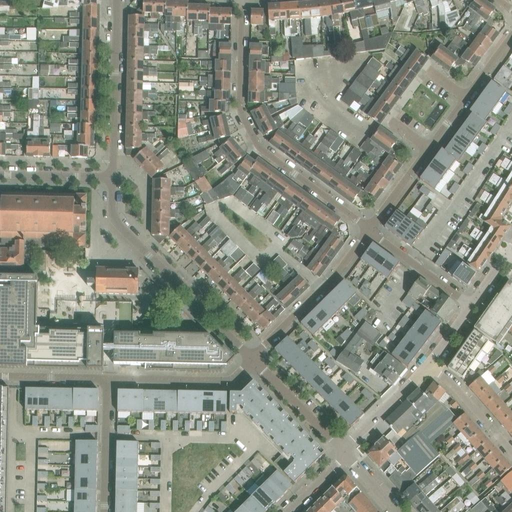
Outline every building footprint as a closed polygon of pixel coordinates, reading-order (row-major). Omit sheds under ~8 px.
[(140,8),(137,11),(144,17),(144,13),(144,12),(150,12),(150,17),(150,19),(154,19),(154,0),(143,0),(144,1),(143,8),(140,8)] [(166,0),(154,0),(154,19),(159,19),(159,13),(165,13),(166,2),(166,0)] [(333,30),(333,27),(331,0),(320,1),(321,17),(326,17),(327,26),(329,28),(329,30),(333,30)] [(331,0),(333,27),(339,26),(339,15),(344,14),(345,14),(342,0),(331,0)] [(354,26),(360,25),(353,0),(342,0),(345,14),(346,13),(351,13),(354,26)] [(379,26),(377,18),(372,0),(353,0),(360,25),(361,31),(367,29),(379,26)] [(380,12),(390,9),(390,3),(388,0),(372,0),(377,18),(382,17),(380,12)] [(388,0),(390,3),(390,9),(391,16),(390,17),(390,19),(391,19),(391,20),(392,25),(395,26),(399,17),(397,17),(395,1),(399,0),(400,0),(388,0)] [(417,0),(405,0),(407,4),(414,1),(419,15),(422,14),(420,7),(417,0)] [(422,0),(417,0),(420,7),(422,14),(423,16),(428,14),(422,0)] [(441,0),(429,0),(432,8),(438,6),(438,8),(439,16),(445,15),(444,8),(441,0)] [(481,0),(475,0),(467,12),(472,15),(469,18),(473,21),(486,3),(481,0)] [(320,1),(310,3),(311,32),(312,36),(318,36),(317,25),(320,20),(320,17),(321,17),(320,1)] [(165,23),(176,23),(177,2),(166,2),(165,13),(165,23)] [(187,6),(188,6),(188,2),(177,2),(176,23),(176,31),(181,32),(181,23),(187,23),(187,6)] [(298,3),(289,4),(291,36),(291,39),(296,39),(296,38),(295,34),(297,34),(296,22),(296,19),(302,19),(301,11),(298,11),(298,3)] [(310,3),(298,3),(298,11),(301,11),(302,19),(305,19),(305,21),(305,32),(306,36),(312,36),(311,32),(310,3)] [(495,9),(486,3),(473,21),(470,26),(492,23),(492,20),(489,17),(495,9)] [(280,5),(281,20),(284,20),(285,22),(284,23),(285,37),(291,36),(289,4),(280,5)] [(280,5),(268,5),(268,11),(269,32),(270,36),(276,36),(275,20),(281,20),(280,5)] [(99,19),(99,6),(85,6),(85,13),(70,13),(70,17),(84,18),(99,19)] [(198,35),(199,6),(188,6),(187,6),(187,23),(187,26),(194,26),(194,35),(198,35)] [(210,23),(210,9),(210,6),(199,6),(198,35),(198,41),(202,41),(202,20),(209,20),(209,23),(210,23)] [(221,10),(210,9),(210,23),(216,23),(215,39),(220,39),(221,10)] [(224,25),(231,25),(232,10),(221,10),(220,39),(224,39),(224,25)] [(251,25),(258,26),(262,26),(263,11),(252,10),(251,25)] [(457,10),(445,15),(445,22),(446,28),(452,28),(460,18),(457,10)] [(158,29),(158,25),(144,24),(144,17),(137,11),(135,13),(134,17),(129,17),(129,28),(158,29)] [(258,26),(258,32),(269,32),(268,11),(263,11),(262,26),(258,26)] [(84,25),(84,30),(99,31),(99,19),(84,18),(84,19),(70,19),(70,24),(84,25)] [(473,21),(469,18),(463,27),(470,32),(473,28),(470,26),(473,21)] [(470,26),(473,28),(493,43),(498,35),(490,29),(493,26),(492,23),(470,26)] [(144,32),(158,32),(158,29),(129,28),(128,39),(143,39),(144,32)] [(486,51),(493,43),(473,28),(470,32),(478,38),(474,43),(486,51)] [(36,29),(27,29),(27,40),(36,40),(36,29)] [(62,36),(62,42),(68,42),(69,42),(69,41),(72,41),(83,41),(83,42),(98,42),(99,31),(84,30),(69,30),(68,37),(62,36)] [(381,32),(382,36),(385,50),(388,43),(393,32),(389,33),(388,30),(381,32)] [(369,52),(385,50),(382,36),(370,39),(364,41),(367,52),(369,52)] [(480,59),(486,51),(474,43),(471,47),(456,36),(454,39),(480,59)] [(128,39),(128,50),(157,51),(158,46),(149,46),(149,39),(143,39),(128,39)] [(454,39),(452,43),(455,45),(458,48),(466,53),(462,59),(460,59),(461,65),(464,65),(466,62),(474,68),(480,59),(454,39)] [(213,45),(213,59),(220,59),(230,59),(231,41),(220,41),(214,41),(214,45),(213,45)] [(251,41),(250,60),(260,60),(261,55),(268,56),(268,46),(260,46),(260,42),(251,41)] [(354,53),(367,52),(364,41),(352,44),(354,53)] [(83,48),(83,54),(98,54),(98,42),(83,42),(83,43),(70,43),(70,48),(83,48)] [(455,45),(451,43),(445,51),(441,47),(433,58),(432,59),(440,65),(455,45)] [(324,57),(335,56),(334,45),(328,45),(329,52),(324,52),(324,57)] [(455,45),(440,65),(443,68),(448,71),(448,72),(454,64),(457,66),(461,65),(460,59),(457,60),(452,56),(458,48),(455,45)] [(304,59),(313,58),(312,46),(303,47),(304,59)] [(324,46),(312,46),(313,58),(324,57),(324,52),(324,46)] [(296,47),(291,47),(292,51),(292,58),(294,58),(296,58),(296,60),(304,59),(303,47),(296,47)] [(400,47),(398,50),(422,68),(428,60),(416,51),(415,54),(408,49),(406,51),(400,47)] [(157,51),(128,50),(128,61),(143,61),(143,55),(157,55),(157,51)] [(398,50),(395,54),(401,58),(400,60),(407,65),(404,68),(416,76),(422,68),(398,50)] [(98,66),(98,54),(83,54),(83,60),(69,60),(69,65),(83,65),(83,66),(98,66)] [(271,63),(280,62),(283,62),(282,55),(271,57),(271,60),(271,63)] [(372,58),(367,65),(378,73),(383,66),(372,58)] [(128,72),(157,73),(171,73),(171,66),(157,65),(157,69),(143,68),(143,61),(128,61),(128,72)] [(200,62),(199,66),(208,66),(208,69),(216,69),(216,72),(230,72),(230,62),(200,62)] [(250,63),(250,72),(263,72),(269,73),(269,63),(250,63)] [(388,63),(386,67),(392,71),(410,84),(416,76),(404,68),(403,70),(396,65),(394,68),(388,63)] [(48,76),(48,65),(40,65),(40,76),(48,76)] [(367,65),(361,73),(374,83),(376,80),(376,79),(380,75),(378,73),(367,65)] [(69,67),(69,71),(79,71),(79,78),(83,78),(98,78),(98,67),(98,66),(83,66),(83,67),(69,67)] [(501,68),(500,70),(509,77),(511,73),(503,67),(501,68)] [(500,70),(494,79),(503,85),(506,80),(509,77),(500,70)] [(410,84),(392,71),(389,75),(388,76),(391,79),(389,82),(404,92),(410,84)] [(157,73),(128,72),(127,83),(142,83),(142,77),(157,77),(157,73)] [(199,77),(199,81),(230,82),(230,72),(216,72),(216,75),(208,75),(208,77),(199,77)] [(250,72),(250,83),(271,83),(280,84),(280,79),(271,79),(271,77),(263,77),(263,72),(250,72)] [(361,73),(355,82),(368,91),(371,86),(377,91),(376,93),(382,97),(380,100),(392,109),(398,101),(380,87),(374,83),(361,73)] [(97,90),(98,78),(83,78),(82,84),(69,84),(68,89),(82,89),(97,90)] [(199,81),(199,86),(208,86),(208,88),(216,88),(216,91),(230,92),(230,82),(199,81)] [(194,82),(180,82),(180,91),(194,91),(194,82)] [(355,82),(349,90),(362,99),(368,104),(386,117),(392,109),(380,100),(378,102),(372,98),(371,100),(364,95),(368,91),(355,82)] [(384,82),(380,87),(398,101),(404,92),(389,82),(387,84),(384,82)] [(491,82),(484,92),(499,102),(506,93),(491,82)] [(127,83),(127,94),(156,95),(156,91),(142,90),(142,83),(127,83)] [(250,83),(250,92),(263,92),(263,90),(271,90),(271,83),(250,83)] [(280,84),(279,92),(296,93),(295,84),(284,84),(280,84)] [(82,95),(82,101),(97,102),(97,90),(82,89),(82,91),(68,90),(68,95),(82,95)] [(349,90),(340,101),(349,107),(354,101),(358,104),(359,102),(366,107),(362,112),(370,118),(370,117),(370,118),(380,125),(386,117),(368,104),(362,99),(349,90)] [(214,102),(224,103),(229,103),(230,92),(216,91),(198,91),(198,96),(214,97),(214,102)] [(272,92),(263,92),(250,92),(249,103),(255,103),(263,104),(263,98),(272,98),(272,92)] [(296,99),(296,93),(279,92),(279,102),(288,100),(294,99),(296,99)] [(484,92),(477,102),(491,112),(499,102),(484,92)] [(156,99),(156,95),(127,94),(127,105),(142,106),(142,99),(156,99)] [(39,100),(31,100),(28,100),(28,110),(29,110),(39,110),(39,100)] [(97,114),(97,102),(82,101),(82,108),(68,107),(68,112),(82,113),(97,114)] [(202,108),(202,112),(224,113),(224,103),(214,102),(206,102),(206,108),(202,108)] [(470,112),(472,113),(487,124),(487,123),(485,122),(491,112),(477,102),(470,112)] [(127,105),(127,116),(156,117),(156,113),(141,112),(142,106),(127,105)] [(264,107),(252,113),(256,121),(256,122),(257,123),(258,125),(270,118),(269,116),(277,112),(275,108),(270,110),(268,106),(264,108),(264,107)] [(298,106),(286,112),(290,120),(303,110),(298,106)] [(273,139),(270,144),(278,150),(292,131),(297,124),(299,122),(306,112),(303,110),(290,120),(293,123),(289,128),(288,128),(287,130),(286,132),(281,129),(281,128),(271,136),(273,139)] [(306,112),(299,122),(307,128),(314,118),(306,112)] [(81,119),(81,125),(93,125),(93,126),(96,126),(97,114),(82,113),(82,114),(68,114),(68,118),(81,119)] [(472,113),(465,123),(480,134),(487,124),(472,113)] [(39,116),(39,122),(38,157),(50,157),(50,137),(43,137),(44,116),(39,116)] [(127,116),(126,127),(141,128),(141,121),(155,121),(156,117),(127,116)] [(210,131),(227,126),(225,116),(203,122),(204,125),(208,124),(210,131)] [(270,118),(258,125),(259,126),(258,126),(259,128),(263,136),(269,133),(271,136),(281,128),(282,127),(283,127),(279,121),(281,120),(279,116),(271,120),(270,118)] [(178,138),(178,139),(189,136),(186,127),(186,124),(190,124),(195,123),(194,118),(186,120),(179,119),(178,138)] [(27,157),(38,157),(39,122),(34,122),(34,132),(27,132),(27,157)] [(0,134),(17,135),(17,130),(6,130),(6,123),(0,123),(0,134)] [(465,123),(458,132),(473,143),(480,134),(465,123)] [(50,132),(60,132),(60,124),(50,124),(50,132)] [(93,136),(93,126),(93,125),(81,125),(78,125),(78,132),(65,131),(64,136),(93,136)] [(229,136),(227,126),(210,131),(211,136),(198,139),(199,144),(218,139),(229,136)] [(126,138),(153,139),(155,139),(155,135),(141,134),(141,128),(126,127),(126,138)] [(370,136),(360,148),(366,153),(369,155),(371,152),(374,155),(389,135),(380,129),(373,138),(370,136)] [(314,153),(303,168),(311,174),(324,156),(329,149),(339,136),(330,130),(314,153)] [(292,131),(278,150),(286,156),(297,141),(300,137),(292,131)] [(466,153),(473,143),(458,132),(451,142),(466,153)] [(0,134),(0,145),(5,145),(5,139),(24,139),(24,135),(17,135),(0,134)] [(297,141),(286,156),(295,162),(313,137),(309,134),(302,144),(297,141)] [(389,135),(374,155),(377,157),(388,155),(395,154),(394,151),(391,149),(397,141),(389,135)] [(64,136),(64,140),(78,140),(78,146),(78,147),(87,147),(93,147),(93,136),(64,136)] [(339,136),(329,149),(332,151),(334,153),(335,153),(344,140),(339,136)] [(313,137),(295,162),(303,168),(314,153),(309,150),(316,140),(313,137)] [(152,143),(153,139),(126,138),(126,149),(126,156),(134,156),(136,158),(143,152),(140,149),(141,143),(152,143)] [(231,140),(214,155),(217,158),(214,160),(218,164),(224,159),(238,147),(231,140)] [(451,142),(444,151),(459,162),(466,153),(451,142)] [(146,149),(143,152),(136,158),(134,159),(143,169),(155,158),(154,157),(165,147),(161,144),(150,154),(146,149)] [(0,156),(5,156),(5,150),(11,150),(19,150),(19,145),(5,145),(0,145),(0,156)] [(63,146),(58,146),(58,150),(66,151),(72,151),(72,158),(87,158),(87,147),(78,147),(78,146),(63,146)] [(224,167),(218,172),(221,176),(245,155),(238,147),(224,159),(228,163),(224,166),(224,167)] [(355,148),(347,159),(351,161),(354,164),(356,162),(361,154),(361,153),(358,151),(355,148)] [(155,158),(143,169),(154,180),(161,176),(157,172),(163,167),(159,163),(170,153),(166,149),(156,159),(155,158)] [(442,150),(435,159),(449,170),(456,161),(458,163),(459,162),(444,151),(442,150)] [(368,156),(366,159),(376,167),(373,171),(389,183),(395,175),(375,161),(377,157),(374,155),(371,152),(369,155),(368,156)] [(199,154),(193,157),(196,164),(202,161),(199,154)] [(377,157),(375,161),(395,175),(401,167),(393,161),(395,158),(395,155),(395,154),(388,155),(388,158),(385,163),(377,157)] [(324,156),(311,174),(319,179),(329,165),(325,161),(327,158),(328,158),(324,156)] [(204,176),(191,158),(183,164),(194,182),(195,182),(203,177),(204,176)] [(235,175),(233,177),(237,180),(238,178),(242,182),(250,172),(256,164),(248,158),(235,175)] [(329,165),(319,179),(327,186),(343,164),(345,162),(341,159),(337,164),(336,165),(334,168),(329,165)] [(435,159),(427,169),(442,180),(449,170),(435,159)] [(505,159),(503,163),(511,168),(511,162),(505,159)] [(254,175),(248,183),(252,185),(266,166),(258,160),(256,164),(250,172),(254,175)] [(501,166),(503,163),(500,161),(494,169),(497,171),(501,166)] [(358,163),(353,170),(357,172),(360,169),(362,166),(358,164),(358,163)] [(511,168),(503,163),(501,166),(507,170),(506,170),(511,173),(509,178),(509,179),(511,180),(511,168)] [(343,164),(327,186),(335,191),(346,176),(351,170),(347,166),(346,166),(343,164)] [(202,165),(199,168),(204,174),(207,172),(202,165)] [(247,192),(240,202),(246,207),(254,197),(252,195),(257,189),(256,188),(257,187),(261,181),(266,184),(274,172),(266,166),(252,185),(247,192)] [(360,169),(357,172),(360,174),(363,177),(383,192),(389,183),(373,171),(370,176),(360,169)] [(442,180),(427,169),(420,179),(435,190),(442,180)] [(257,199),(250,209),(256,214),(261,207),(283,178),(274,172),(266,184),(271,187),(266,193),(265,195),(264,195),(260,201),(257,199)] [(357,179),(343,197),(351,203),(357,195),(360,197),(363,197),(362,192),(362,187),(359,188),(357,190),(355,189),(361,181),(363,177),(360,174),(357,179)] [(493,174),(491,178),(511,191),(511,180),(509,179),(506,182),(501,179),(493,174)] [(154,180),(153,192),(184,192),(184,188),(169,187),(169,180),(160,180),(161,176),(154,180)] [(346,176),(335,191),(343,197),(357,179),(353,176),(350,180),(346,176)] [(203,177),(195,182),(203,194),(205,192),(211,188),(203,177)] [(363,177),(361,181),(369,187),(365,191),(362,192),(363,197),(367,196),(369,193),(377,199),(383,192),(363,177)] [(283,178),(261,207),(265,210),(273,199),(277,202),(282,196),(291,184),(283,178)] [(499,194),(511,201),(511,191),(491,178),(489,182),(496,186),(496,187),(502,190),(499,194)] [(235,191),(226,180),(213,190),(220,200),(232,196),(235,191)] [(274,211),(266,221),(272,226),(280,215),(299,189),(291,184),(282,196),(277,202),(282,206),(276,213),(274,211)] [(211,188),(205,192),(213,203),(220,200),(213,190),(211,188)] [(241,188),(234,198),(240,202),(247,192),(243,189),(241,188)] [(299,189),(280,215),(283,218),(293,204),(298,208),(307,195),(299,189)] [(0,226),(1,227),(1,239),(1,259),(0,259),(0,260),(0,270),(23,271),(24,271),(24,247),(86,248),(87,195),(56,194),(48,194),(48,192),(41,192),(41,194),(24,194),(24,192),(17,192),(16,194),(11,193),(2,193),(1,206),(0,205),(0,226)] [(184,192),(153,192),(153,203),(169,203),(169,196),(183,197),(184,192)] [(206,205),(213,203),(205,192),(203,194),(202,194),(200,196),(206,205)] [(482,196),(505,211),(511,202),(511,201),(499,194),(496,199),(491,195),(490,195),(485,192),(482,196)] [(303,211),(293,225),(294,226),(296,227),(297,225),(300,221),(315,201),(307,195),(298,208),(303,211)] [(501,218),(505,211),(482,196),(480,199),(486,203),(491,206),(489,210),(501,218)] [(315,201),(300,221),(304,224),(305,223),(309,226),(310,226),(323,207),(315,201)] [(153,203),(153,214),(183,214),(184,210),(169,210),(169,203),(153,203)] [(313,230),(309,236),(312,239),(314,236),(320,229),(331,213),(323,207),(310,226),(314,229),(313,230)] [(393,234),(402,241),(415,224),(414,224),(418,219),(422,214),(414,208),(410,213),(406,218),(393,234)] [(176,231),(170,237),(177,245),(207,217),(205,210),(193,219),(195,221),(189,228),(184,223),(182,225),(176,231)] [(506,233),(510,227),(506,224),(506,223),(503,222),(502,221),(501,218),(489,210),(485,217),(481,215),(506,233)] [(406,218),(397,211),(385,228),(393,234),(406,218)] [(320,229),(314,236),(337,233),(336,230),(334,228),(340,219),(331,213),(320,229)] [(183,214),(153,214),(153,225),(169,225),(169,218),(183,219),(183,214)] [(502,239),(506,233),(481,215),(479,218),(482,221),(492,227),(489,231),(490,231),(489,232),(501,241),(501,240),(502,239)] [(207,217),(177,245),(185,253),(195,243),(200,238),(196,234),(210,221),(207,217)] [(415,224),(402,241),(411,247),(424,231),(415,224)] [(153,225),(153,237),(159,244),(168,236),(170,237),(176,231),(169,231),(169,225),(153,225)] [(294,226),(286,236),(291,239),(302,237),(304,234),(305,233),(296,227),(294,226)] [(472,233),(495,249),(501,241),(489,232),(486,236),(481,232),(481,233),(475,229),(472,232),(472,233)] [(226,237),(222,233),(193,261),(201,269),(211,259),(207,254),(217,244),(218,245),(226,237)] [(337,233),(314,236),(318,240),(337,253),(343,245),(335,239),(338,236),(337,233)] [(491,256),(495,249),(472,233),(470,236),(476,240),(481,244),(478,247),(491,256)] [(303,238),(309,243),(311,240),(312,239),(309,236),(306,234),(306,235),(303,238)] [(196,243),(185,253),(193,261),(214,240),(211,237),(200,248),(196,243)] [(220,249),(228,257),(238,248),(230,240),(220,249)] [(293,240),(290,244),(300,252),(301,251),(325,269),(331,261),(317,251),(314,255),(310,252),(308,251),(303,247),(304,246),(296,240),(293,240)] [(318,240),(316,243),(317,244),(320,246),(317,251),(331,261),(337,253),(318,240)] [(361,260),(370,267),(382,250),(373,244),(361,260)] [(484,265),(489,257),(490,256),(491,256),(478,247),(478,248),(477,249),(475,252),(470,249),(464,245),(461,249),(484,265)] [(235,262),(244,254),(238,248),(228,257),(223,262),(209,277),(216,285),(227,275),(231,271),(226,266),(232,259),(235,262)] [(435,264),(440,268),(451,253),(445,249),(435,264)] [(479,272),(484,265),(461,249),(459,252),(465,256),(464,256),(470,260),(467,264),(478,271),(479,272)] [(379,273),(391,257),(382,250),(370,267),(379,273)] [(300,252),(298,255),(308,262),(305,267),(319,278),(325,269),(301,251),(300,252)] [(283,269),(287,265),(279,256),(272,262),(281,271),(283,269)] [(400,263),(391,257),(379,273),(388,280),(400,263)] [(201,269),(209,277),(223,262),(220,259),(216,264),(211,259),(201,269)] [(457,260),(448,274),(453,277),(452,277),(467,288),(477,275),(476,274),(462,264),(457,260)] [(253,264),(245,272),(224,293),(232,300),(242,290),(237,286),(248,275),(251,278),(260,270),(253,264)] [(286,309),(294,301),(284,291),(280,295),(267,282),(271,278),(265,268),(256,276),(264,285),(286,309)] [(96,294),(138,295),(139,275),(139,270),(133,270),(109,270),(97,269),(97,270),(97,273),(97,281),(93,281),(88,281),(88,286),(93,286),(97,286),(96,294)] [(227,275),(216,285),(224,293),(245,272),(242,269),(231,279),(227,275)] [(289,275),(283,269),(281,271),(280,272),(286,278),(289,275)] [(280,272),(276,275),(282,281),(286,278),(280,272)] [(305,284),(296,274),(292,278),(289,275),(286,278),(301,294),(309,287),(305,284)] [(50,329),(37,329),(37,309),(38,278),(24,278),(6,278),(0,277),(0,368),(49,369),(103,370),(104,358),(104,352),(104,330),(104,325),(65,324),(64,329),(57,329),(50,329)] [(284,291),(294,301),(301,294),(286,278),(282,281),(285,285),(287,283),(290,286),(284,291)] [(414,303),(416,301),(420,296),(423,298),(425,295),(432,287),(420,279),(408,295),(403,301),(409,306),(411,307),(414,303)] [(335,289),(348,302),(357,294),(344,281),(335,289)] [(476,328),(475,329),(496,343),(505,330),(511,319),(511,283),(510,281),(499,296),(499,297),(499,296),(501,298),(497,303),(495,302),(489,309),(490,310),(492,311),(488,317),(485,315),(480,322),(481,323),(482,324),(478,330),(476,328)] [(232,300),(240,308),(260,288),(257,285),(247,295),(242,290),(232,300)] [(240,308),(247,316),(258,306),(253,301),(265,290),(262,287),(260,288),(240,308)] [(421,304),(444,321),(448,315),(456,305),(432,287),(425,295),(436,303),(434,306),(425,299),(421,304)] [(348,302),(335,289),(327,298),(339,311),(348,302)] [(367,289),(363,294),(367,298),(371,292),(367,289)] [(318,307),(330,320),(339,311),(327,298),(318,307)] [(258,306),(247,316),(255,324),(256,323),(267,312),(277,302),(274,299),(262,310),(258,306)] [(285,310),(282,307),(272,317),(267,312),(256,323),(264,330),(285,310)] [(309,315),(322,328),(330,320),(318,307),(309,315)] [(425,311),(419,320),(435,332),(442,323),(425,311)] [(355,317),(360,322),(362,319),(363,318),(358,313),(355,317)] [(301,324),(313,336),(322,328),(309,315),(301,324)] [(428,341),(435,332),(419,320),(412,328),(428,341)] [(365,323),(358,332),(375,344),(382,335),(365,323)] [(405,337),(421,350),(428,341),(412,328),(405,337)] [(489,341),(474,331),(468,340),(482,351),(489,341)] [(345,341),(348,337),(344,333),(340,336),(345,341)] [(116,365),(146,365),(146,371),(162,372),(166,372),(182,372),(188,372),(221,373),(234,361),(209,336),(204,336),(201,336),(194,335),(190,335),(183,335),(153,335),(150,334),(132,334),(120,334),(115,334),(115,338),(114,352),(114,358),(114,365),(116,365)] [(356,335),(345,350),(353,355),(364,341),(356,335)] [(275,350),(283,358),(296,346),(287,337),(275,350)] [(415,358),(421,350),(405,337),(398,346),(415,358)] [(307,344),(311,348),(315,344),(311,340),(307,344)] [(482,351),(468,340),(461,350),(476,360),(482,351)] [(315,352),(319,348),(315,344),(311,348),(315,352)] [(292,367),(304,354),(296,346),(283,358),(292,367)] [(408,367),(415,358),(398,346),(392,355),(408,367)] [(336,361),(336,362),(338,363),(356,374),(364,362),(353,355),(345,350),(336,361)] [(476,360),(461,350),(454,359),(469,369),(476,360)] [(497,351),(492,357),(496,360),(502,355),(497,351)] [(378,356),(375,359),(399,378),(406,369),(384,352),(380,356),(378,356)] [(292,367),(300,376),(313,363),(304,354),(292,367)] [(503,357),(493,366),(487,371),(491,375),(497,371),(507,362),(503,357)] [(375,359),(373,362),(373,365),(377,368),(374,372),(385,381),(387,382),(392,386),(393,386),(399,378),(375,359)] [(454,359),(448,368),(462,379),(469,369),(454,359)] [(309,384),(321,372),(313,363),(300,376),(309,384)] [(309,384),(317,393),(330,380),(321,372),(309,384)] [(499,384),(505,380),(501,375),(496,380),(499,384)] [(469,387),(477,397),(489,386),(481,377),(480,377),(475,382),(469,387)] [(326,401),(338,389),(330,380),(317,393),(326,401)] [(241,393),(230,393),(230,413),(238,413),(240,413),(241,415),(281,455),(281,456),(274,463),(295,484),(303,476),(309,470),(325,454),(254,381),(241,393)] [(489,386),(477,397),(485,406),(497,395),(501,392),(493,382),(489,386)] [(511,382),(509,385),(503,389),(507,394),(511,389),(511,382)] [(426,392),(434,399),(438,402),(446,393),(434,383),(426,392)] [(0,511),(7,511),(9,402),(10,398),(9,398),(9,393),(9,388),(3,388),(0,388),(0,511)] [(38,389),(26,389),(26,392),(26,403),(25,410),(38,411),(38,389)] [(50,389),(38,389),(38,411),(50,411),(50,389)] [(50,411),(62,411),(62,389),(50,389),(50,411)] [(74,390),(62,389),(62,411),(74,411),(74,390)] [(326,401),(334,410),(347,397),(338,389),(326,401)] [(438,402),(434,399),(426,392),(425,393),(424,395),(419,389),(401,405),(435,440),(454,424),(457,420),(438,402)] [(86,390),(74,390),(74,411),(86,412),(86,390)] [(86,390),(86,412),(98,412),(99,390),(86,390)] [(130,413),(130,391),(118,391),(118,412),(130,413)] [(142,391),(130,391),(130,413),(142,413),(142,391)] [(154,391),(142,391),(142,413),(154,413),(154,391)] [(167,392),(154,391),(154,413),(166,413),(167,392)] [(179,392),(167,392),(166,413),(178,414),(179,392)] [(191,392),(179,392),(178,414),(190,414),(191,392)] [(203,393),(191,392),(190,414),(202,414),(203,393)] [(365,396),(369,400),(373,396),(369,392),(365,396)] [(215,393),(203,393),(202,414),(214,414),(215,393)] [(227,393),(215,393),(214,414),(227,415),(227,393)] [(485,406),(493,415),(505,404),(497,395),(485,406)] [(334,410),(343,419),(355,406),(347,397),(334,410)] [(458,406),(453,400),(449,404),(454,409),(458,406)] [(493,415),(501,424),(511,414),(511,412),(505,404),(493,415)] [(393,414),(384,422),(392,430),(397,435),(404,439),(408,444),(397,453),(416,476),(439,455),(438,453),(430,444),(435,440),(401,405),(393,414)] [(364,415),(355,406),(343,419),(351,427),(364,415)] [(454,424),(462,433),(473,423),(465,414),(457,420),(454,424)] [(511,414),(501,424),(509,433),(511,430),(511,414)] [(481,432),(473,423),(462,433),(457,436),(465,445),(469,442),(481,432)] [(469,442),(477,450),(488,441),(481,432),(469,442)] [(448,444),(454,440),(450,436),(445,441),(448,444)] [(384,437),(375,446),(388,461),(397,453),(385,438),(384,437)] [(97,454),(98,442),(76,441),(76,454),(97,454)] [(496,449),(488,441),(477,450),(485,459),(496,449)] [(117,442),(117,454),(138,455),(139,443),(117,442)] [(448,460),(456,453),(461,449),(458,445),(453,450),(445,456),(448,460)] [(392,466),(388,461),(375,446),(368,452),(368,456),(380,469),(384,473),(387,471),(391,476),(397,471),(392,466)] [(485,459),(493,468),(504,458),(496,449),(485,459)] [(388,461),(392,466),(397,471),(391,476),(389,479),(397,488),(399,490),(400,491),(408,484),(416,476),(397,453),(388,461)] [(75,466),(97,466),(97,454),(76,454),(75,466)] [(138,455),(117,454),(116,466),(138,467),(138,455)] [(460,458),(464,462),(469,457),(466,454),(460,458)] [(511,467),(504,458),(493,468),(501,477),(511,467)] [(255,459),(251,462),(258,469),(261,466),(255,459)] [(460,474),(463,478),(477,466),(474,463),(460,474)] [(97,478),(97,466),(75,466),(75,478),(97,478)] [(116,466),(116,479),(138,479),(138,467),(116,466)] [(253,474),(246,467),(243,471),(249,478),(253,474)] [(284,495),(292,486),(277,471),(268,480),(284,495)] [(506,487),(511,481),(511,471),(501,481),(501,482),(506,487)] [(468,483),(471,487),(485,475),(481,472),(468,483)] [(408,484),(400,491),(410,503),(432,483),(437,478),(433,473),(428,478),(418,486),(412,480),(408,484)] [(464,483),(456,474),(452,478),(460,487),(464,483)] [(245,483),(238,476),(234,479),(241,486),(245,483)] [(347,477),(344,477),(333,488),(344,500),(348,505),(361,492),(359,490),(347,477)] [(75,490),(96,490),(97,478),(75,478),(75,490)] [(116,479),(116,491),(138,491),(138,479),(116,479)] [(284,495),(268,480),(260,488),(275,504),(284,495)] [(479,496),(493,484),(489,481),(476,492),(479,496)] [(432,483),(410,503),(412,505),(415,509),(416,510),(428,499),(425,497),(436,488),(432,483)] [(236,491),(229,484),(226,488),(232,495),(236,491)] [(428,499),(416,510),(417,511),(431,511),(436,508),(432,504),(446,492),(441,487),(428,499)] [(266,511),(275,504),(260,488),(251,497),(266,511)] [(333,488),(325,495),(336,507),(344,500),(333,488)] [(96,502),(96,490),(75,490),(75,502),(96,502)] [(116,491),(116,503),(137,503),(138,491),(116,491)] [(354,511),(378,511),(365,497),(362,494),(361,492),(348,505),(354,511)] [(472,492),(468,496),(475,504),(479,500),(472,492)] [(228,499),(221,493),(217,496),(224,503),(228,499)] [(511,501),(505,494),(501,497),(511,510),(511,501)] [(326,511),(335,511),(333,510),(336,507),(325,495),(318,503),(326,511)] [(249,511),(266,511),(251,497),(243,505),(249,511)] [(448,511),(461,502),(457,497),(439,511),(438,511),(436,508),(431,511),(448,511)] [(504,511),(511,511),(511,510),(501,497),(499,499),(498,497),(496,499),(506,511),(504,511)] [(480,503),(486,509),(488,511),(496,511),(491,506),(485,499),(480,503)] [(74,511),(95,511),(96,502),(75,502),(74,511)] [(458,511),(465,506),(461,502),(448,511),(458,511)] [(116,503),(115,511),(137,511),(137,503),(116,503)] [(326,511),(318,503),(310,511),(309,511),(326,511)] [(488,511),(486,509),(480,503),(477,506),(481,511),(488,511)]
